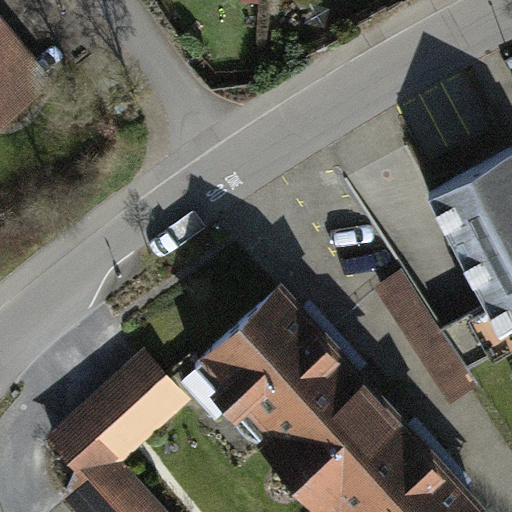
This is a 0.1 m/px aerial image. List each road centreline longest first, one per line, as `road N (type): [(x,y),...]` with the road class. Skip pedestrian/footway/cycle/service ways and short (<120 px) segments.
road 1 (residential): [(511,11),(230,171)]
road 2 (residential): [(230,171),(0,340)]
road 3 (residential): [(114,0),(230,171)]
